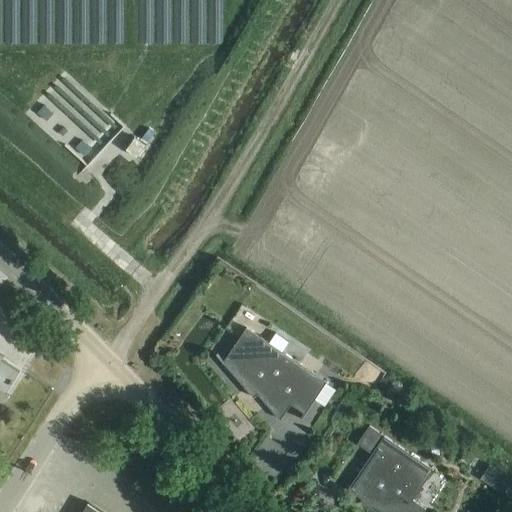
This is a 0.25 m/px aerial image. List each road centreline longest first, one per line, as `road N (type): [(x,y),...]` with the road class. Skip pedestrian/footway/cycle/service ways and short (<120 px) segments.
road 1 (unclassified): [(237,511),(100,355)]
road 2 (unclassified): [(0,510),(100,355)]
road 3 (unclassified): [(100,355),(0,260)]
